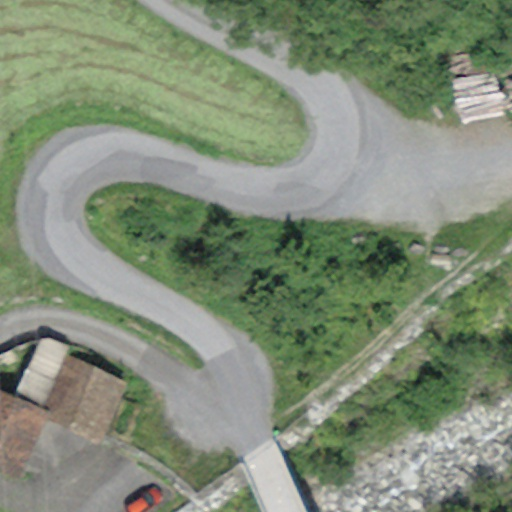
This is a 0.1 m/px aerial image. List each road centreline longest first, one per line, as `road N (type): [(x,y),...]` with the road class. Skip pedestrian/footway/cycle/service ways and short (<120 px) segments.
road 1 (residential): [(283,511),(219,347),(87,266),(68,251),(53,220),(59,185),(86,160),(133,158),(262,190),(303,186),(329,166),(339,134),(329,99),(296,70),(163,0)]
road 2 (track): [(336,151),(449,163),(511,157)]
